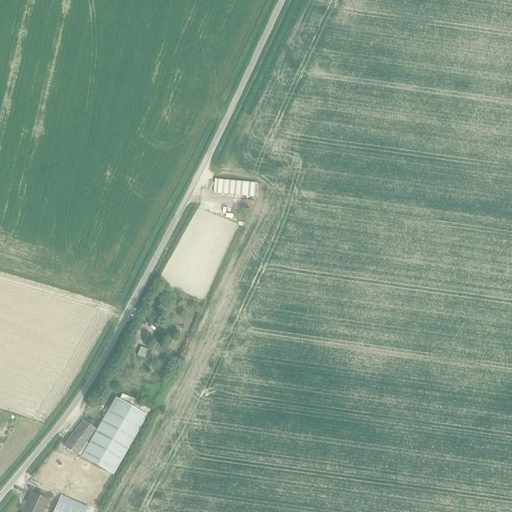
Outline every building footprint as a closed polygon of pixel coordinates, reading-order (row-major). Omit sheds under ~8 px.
[(214,193),(252,197),(253,185),(215,181),(214,193)] [(187,339),(190,331),(181,327),(178,335),(187,339)] [(132,343),(128,351),(150,361),(152,356),(149,350),(132,343)] [(77,454),(81,457),(113,475),(147,416),(115,398),(88,445),(86,443),(77,454)] [(77,454),(86,443),(96,430),(83,420),(63,446),(76,455),(77,454)] [(40,511),(46,501),(31,493),(22,511),(40,511)] [(85,511),(86,511),(59,499),(52,511),(85,511)]
